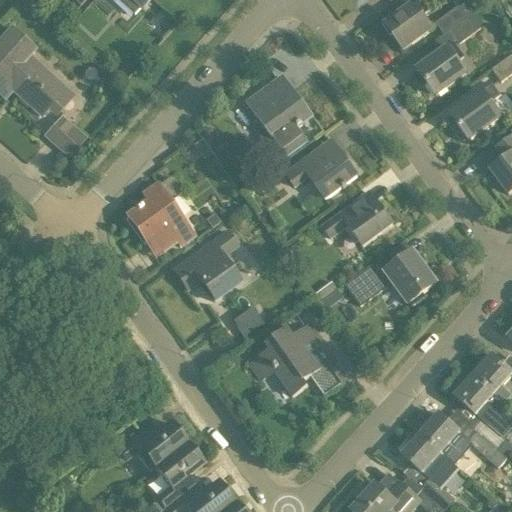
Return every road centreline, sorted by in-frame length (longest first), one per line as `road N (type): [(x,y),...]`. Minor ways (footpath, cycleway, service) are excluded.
road 1 (residential): [(278,511),(68,227)]
road 2 (residential): [(511,274),(299,0)]
road 3 (residential): [(295,511),(511,274)]
road 4 (unclassified): [(68,227),(275,0)]
